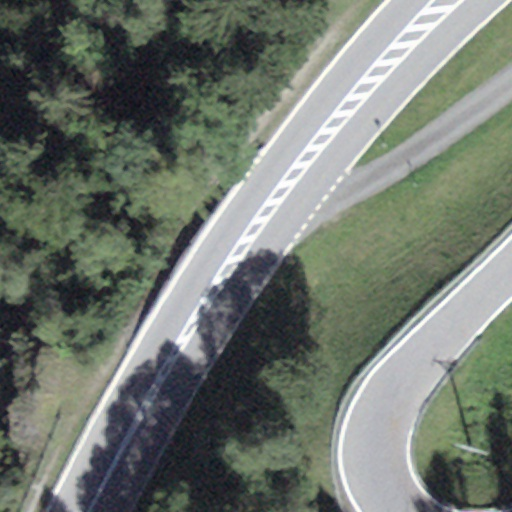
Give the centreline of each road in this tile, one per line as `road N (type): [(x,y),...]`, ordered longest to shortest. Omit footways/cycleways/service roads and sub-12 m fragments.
road 1 (secondary): [(90,511),(201,309),(274,204)]
road 2 (tertiary): [(511,266),(453,319),(386,403),(377,447),(397,511)]
road 3 (unclassified): [(274,204),(317,207),(374,179),(511,83)]
road 4 (secondary): [(274,204),(444,0)]
